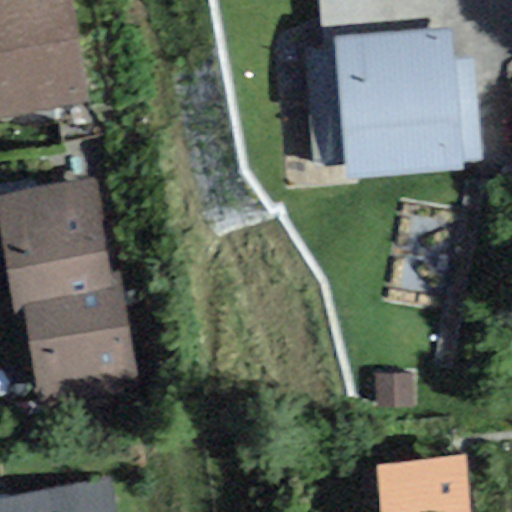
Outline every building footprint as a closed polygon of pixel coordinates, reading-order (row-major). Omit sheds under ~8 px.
[(74,0),(0,0),(0,103),(89,89),(74,0)] [(449,53),(445,0),(362,0),(364,22),(333,24),(343,166),(490,156),(482,50),(449,53)] [(102,281),(90,182),(0,193),(0,314),(8,314),(19,404),(129,391),(116,280),(102,281)] [(461,511),(457,449),(361,456),(364,511),(461,511)] [(113,511),(108,478),(0,493),(0,511),(113,511)]
